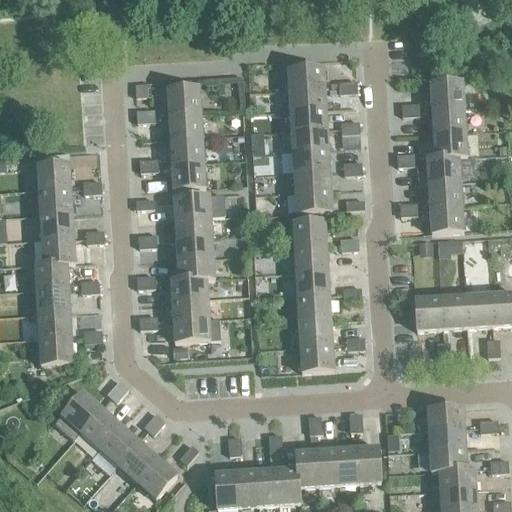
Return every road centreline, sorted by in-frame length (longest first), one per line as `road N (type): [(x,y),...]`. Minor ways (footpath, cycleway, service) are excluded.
road 1 (residential): [(385,396),(368,57),(122,71),(109,92),(122,362),(187,417),(257,408)]
road 2 (residential): [(257,408),(385,396)]
road 3 (residential): [(511,395),(385,396)]
